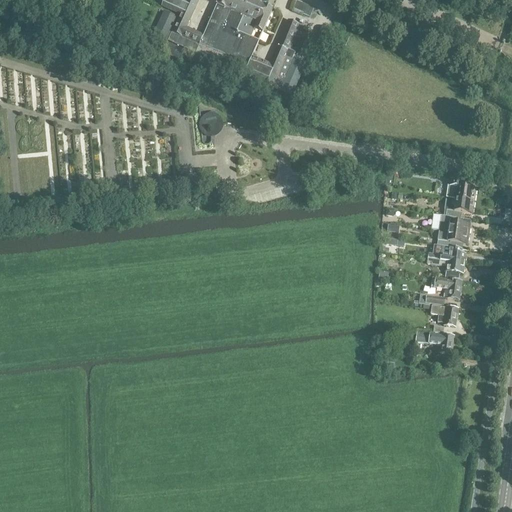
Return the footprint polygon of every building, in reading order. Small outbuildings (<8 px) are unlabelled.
[(196,54),(195,54),(292,96),(307,62),(294,56),(306,29),(288,21),(269,65),(252,57),(259,42),(250,38),(254,30),(263,34),(273,10),(248,0),(219,0),(204,36),(187,28),(199,0),(186,0),(186,3),(180,0),(179,0),(164,0),(161,8),(179,16),(172,34),(170,33),(177,19),(164,12),(153,35),(196,54)] [(309,18),(313,10),(296,3),(292,11),(309,18)] [(156,55),(161,44),(151,40),(146,50),(156,55)] [(183,62),(188,52),(169,43),(164,53),(183,62)] [(200,125),(199,129),(201,134),(204,138),(209,140),(214,140),(219,137),(222,133),(223,129),(223,125),(221,121),(217,118),(213,116),(209,116),(205,118),(202,121),(200,125)] [(463,189),(465,178),(452,176),(451,181),(449,181),(446,199),(456,201),(474,203),(476,191),(463,189)] [(446,199),(444,212),(447,212),(446,217),(459,219),(460,214),(472,216),(474,203),(456,201),(446,199)] [(469,237),(471,227),(464,226),(464,221),(442,217),(433,216),(431,231),(439,232),(469,237)] [(399,236),(400,228),(388,227),(387,234),(399,236)] [(468,246),(469,237),(439,232),(437,247),(442,248),(460,250),(461,245),(468,246)] [(466,259),(466,257),(459,256),(460,250),(442,248),(441,257),(421,255),(421,260),(428,261),(465,266),(465,263),(467,262),(467,260),(466,259)] [(463,276),(464,275),(465,274),(465,272),(464,270),(465,266),(428,261),(427,266),(447,269),(446,281),(458,283),(459,276),(463,276)] [(387,284),(389,275),(380,273),(379,282),(387,284)] [(460,302),(462,284),(433,280),(431,291),(435,291),(435,290),(449,292),(448,300),(460,302)] [(444,308),(445,301),(421,297),(419,304),(444,308)] [(447,310),(433,309),(431,317),(446,319),(444,328),(456,329),(458,311),(447,310)] [(443,338),(417,334),(416,344),(442,347),(441,355),(452,357),(454,339),(443,337),(443,338)] [(394,375),(395,366),(381,365),(380,374),(394,375)]
